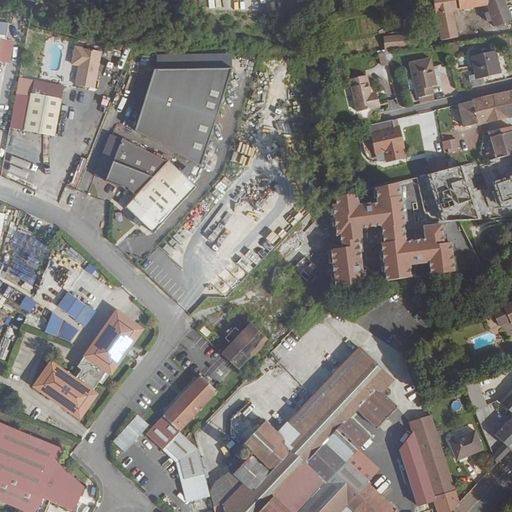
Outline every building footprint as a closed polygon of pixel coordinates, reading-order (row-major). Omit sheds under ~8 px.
[(230,0),(231,8),(238,9),(238,0),(230,0)] [(433,0),(441,40),(446,39),(458,37),(452,11),(479,7),(479,6),(485,4),(484,0),(433,0)] [(484,0),(485,4),(486,5),(489,13),(492,21),(494,27),(511,20),(503,0),(484,0)] [(411,48),(411,35),(384,35),(384,49),(411,48)] [(459,53),(456,42),(448,44),(450,55),(459,53)] [(62,71),(64,45),(45,43),(43,69),(62,71)] [(94,88),(101,52),(74,46),(71,65),(78,67),(75,85),(94,88)] [(378,54),(381,65),(393,63),(390,51),(378,54)] [(495,51),(471,57),(475,75),(469,76),(472,87),(485,84),(483,78),(501,73),(495,51)] [(198,70),(153,70),(134,139),(205,159),(231,67),(231,58),(222,56),(183,56),(181,65),(198,70)] [(417,98),(420,97),(432,95),(433,94),(432,87),(437,86),(437,85),(433,70),(430,58),(409,62),(417,98)] [(351,87),(357,112),(377,108),(375,96),(371,97),(366,76),(345,80),(347,88),(351,87)] [(478,123),(478,125),(511,116),(511,91),(505,93),(503,93),(472,101),(478,123)] [(55,137),(62,99),(30,93),(23,131),(55,137)] [(420,97),(421,103),(433,101),(432,95),(420,97)] [(396,98),(387,101),(390,111),(399,108),(396,98)] [(459,104),(464,127),(478,123),(472,101),(459,104)] [(427,113),(428,136),(437,135),(437,113),(427,113)] [(372,143),(375,155),(385,152),(387,160),(395,158),(395,161),(405,158),(402,148),(400,139),(402,139),(400,126),(394,127),(391,120),(368,126),(370,133),(373,133),(375,142),(372,143)] [(485,154),(487,161),(511,154),(511,132),(510,127),(489,131),(491,137),(495,152),(488,153),(485,154)] [(484,139),(488,153),(495,152),(491,137),(484,139)] [(443,151),(458,150),(458,140),(443,140),(443,151)] [(231,159),(238,162),(241,155),(234,152),(231,159)] [(153,234),(196,188),(168,161),(125,207),(153,234)] [(357,189),(334,194),(335,203),(333,203),(338,246),(331,247),(335,286),(368,283),(361,229),(379,227),(385,281),(412,277),(411,265),(429,263),(431,274),(455,271),(451,239),(445,239),(442,221),(423,224),(424,236),(407,238),(399,179),(372,186),(374,199),(359,201),(357,189)] [(249,192),(240,204),(247,209),(256,197),(249,192)] [(282,221),(289,230),(297,223),(290,215),(282,221)] [(246,254),(238,262),(249,272),(256,263),(246,254)] [(293,268),(307,281),(319,269),(305,256),(293,268)] [(21,305),(25,295),(14,290),(10,300),(21,305)] [(29,298),(23,310),(35,316),(41,305),(29,298)] [(510,321),(511,324),(511,301),(503,306),(503,307),(510,321)] [(84,327),(96,312),(86,304),(74,320),(84,327)] [(499,327),(510,321),(503,307),(492,312),(499,327)] [(51,362),(34,386),(44,393),(44,392),(63,405),(62,406),(80,418),(96,394),(92,391),(99,382),(102,384),(109,374),(111,374),(142,329),(116,311),(77,366),(81,370),(75,379),(51,362)] [(72,343),(78,326),(51,315),(44,332),(72,343)] [(238,370),(267,339),(250,323),(221,354),(238,370)] [(1,348),(0,349),(0,358),(7,361),(10,351),(1,348)] [(396,511),(398,511),(367,483),(379,470),(358,449),(368,438),(348,419),(357,410),(377,429),(384,423),(386,425),(390,421),(387,419),(398,408),(381,392),(392,380),(360,348),(289,424),(287,422),(277,433),(265,422),(244,444),(253,453),(252,454),(243,446),(235,455),(239,459),(233,466),(232,465),(230,467),(231,467),(232,476),(231,477),(231,478),(225,486),(226,487),(233,479),(234,480),(232,481),(239,488),(224,504),(224,505),(213,507),(214,511),(396,511)] [(198,450),(179,432),(217,392),(200,375),(162,416),(146,434),(162,450),(165,447),(180,461),(190,502),(210,496),(198,450)] [(511,393),(501,405),(511,413),(511,393)] [(497,426),(511,440),(511,413),(501,405),(496,401),(474,409),(486,437),(497,426)] [(124,453),(149,425),(138,415),(112,442),(124,453)] [(400,450),(417,506),(435,500),(434,497),(455,491),(431,415),(430,416),(410,422),(413,432),(400,450)] [(45,511),(50,502),(74,511),(84,487),(58,463),(63,450),(0,423),(0,501),(25,511),(45,511)] [(468,454),(482,448),(475,430),(449,441),(457,460),(468,455),(468,454)] [(488,443),(497,464),(509,451),(494,436),(488,443)] [(450,511),(459,503),(455,491),(434,497),(435,500),(438,511),(450,511)]
